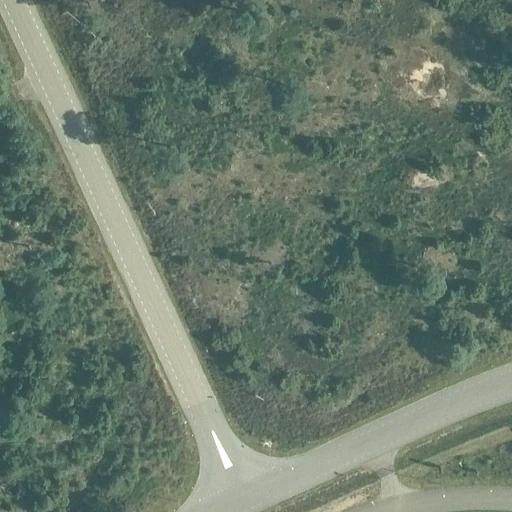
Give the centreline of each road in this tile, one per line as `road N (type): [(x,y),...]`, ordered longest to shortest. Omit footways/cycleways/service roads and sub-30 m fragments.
road 1 (unclassified): [(242,502),(12,0)]
road 2 (unclassified): [(242,502),(511,383)]
